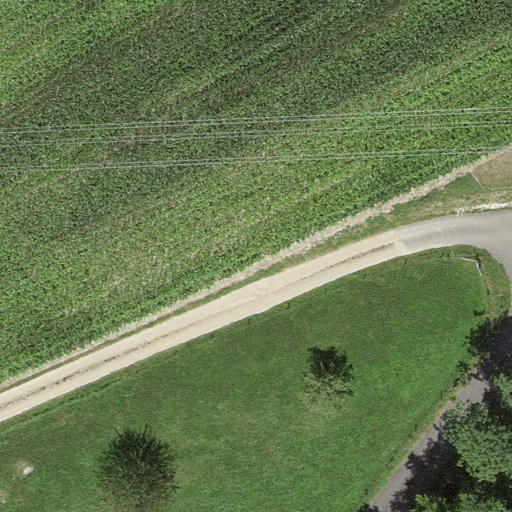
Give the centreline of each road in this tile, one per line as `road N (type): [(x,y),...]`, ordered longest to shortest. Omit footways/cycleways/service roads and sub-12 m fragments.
road 1 (track): [(511,234),(362,251),(0,414)]
road 2 (unclassified): [(393,511),(511,343)]
